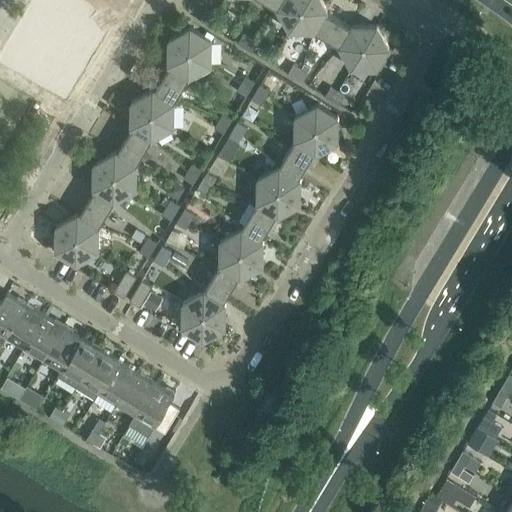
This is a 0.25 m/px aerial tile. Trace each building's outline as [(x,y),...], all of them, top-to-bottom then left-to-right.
[(109,24),(89,11),(90,10),(89,10),(88,10),(71,0),(38,0),(35,5),(34,5),(33,5),(35,6),(25,22),(23,22),(24,23),(14,40),(13,39),(12,40),(14,40),(2,60),(1,59),(0,60),(1,61),(1,62),(2,63),(2,62),(22,74),(21,75),(22,75),(23,74),(42,86),(42,87),(43,87),(64,99),(65,99),(65,98),(64,98),(76,79),(77,80),(77,79),(76,79),(86,62),(87,63),(87,62),(86,61),(96,45),(97,46),(98,45),(97,44),(109,25),(110,25),(110,24),(109,24)] [(263,0),(278,9),(282,0),(263,0)] [(282,0),(278,9),(290,30),(307,0),(282,0)] [(307,0),(290,30),(314,31),(326,11),(327,10),(321,0),(307,0)] [(205,11),(200,20),(208,25),(213,16),(205,11)] [(314,31),(340,46),(351,26),(326,11),(314,31)] [(215,29),(221,20),(213,16),(208,25),(215,29)] [(340,46),(352,68),(377,25),(352,25),(351,26),(340,46)] [(389,47),(377,25),(352,68),(377,68),(389,47)] [(191,27),(169,39),(211,65),(212,40),(191,27)] [(242,34),(237,43),(245,47),(250,39),(242,34)] [(168,64),(170,65),(190,77),(211,65),(169,39),(168,64)] [(253,52),(258,43),(250,39),(245,47),(253,52)] [(170,65),(155,90),(174,102),(190,77),(170,65)] [(293,65),(288,73),(295,78),(300,69),(293,65)] [(302,82),(308,74),(300,69),(295,78),(302,82)] [(255,82),(245,76),(241,83),(251,89),(255,82)] [(237,90),(247,96),(251,89),(241,83),(237,90)] [(425,83),(420,92),(428,97),(433,89),(425,83)] [(269,90),(261,84),(256,92),(265,97),(269,90)] [(330,87),(325,96),(332,100),(337,91),(330,87)] [(174,102),(155,90),(154,89),(131,101),(174,127),(174,102)] [(339,105),(345,96),(337,91),(332,100),(339,105)] [(251,100),(260,105),(265,97),(256,92),(251,100)] [(152,139),(174,127),(131,101),(131,126),(132,127),(152,139)] [(338,141),(338,116),(318,104),(295,116),(338,141)] [(232,119),(222,113),(217,120),(228,127),(232,119)] [(295,141),(314,153),(316,154),(338,141),(295,116),(295,141)] [(213,128),(223,134),(228,127),(217,120),(213,128)] [(246,128),(238,123),(233,130),(242,135),(246,128)] [(132,127),(118,152),(137,164),(152,139),(132,127)] [(229,137),(237,143),(242,135),(233,130),(229,137)] [(299,177),(314,153),(295,141),(279,166),(299,177)] [(137,164),(118,152),(116,151),(94,163),(136,189),(137,164)] [(94,163),(93,188),(95,189),(115,202),(136,189),(94,163)] [(201,170),(191,164),(187,171),(197,177),(201,170)] [(301,178),(299,177),(279,166),(258,178),(300,203),(301,178)] [(183,178),(193,184),(197,177),(187,171),(183,178)] [(216,178),(207,173),(202,180),(211,186),(216,178)] [(258,202),(277,215),(278,216),(300,203),(258,178),(258,202)] [(198,188),(207,193),(211,186),(202,180),(198,188)] [(95,189),(80,214),(99,226),(115,202),(95,189)] [(180,205),(170,199),(166,206),(176,213),(180,205)] [(262,239),(277,215),(258,202),(242,228),(262,239)] [(161,214),(171,220),(176,213),(166,206),(161,214)] [(194,214),(185,208),(181,216),(190,221),(194,214)] [(99,226),(80,214),(78,213),(56,225),(99,251),(99,226)] [(177,223),(185,228),(190,221),(181,216),(177,223)] [(56,225),(56,250),(77,263),(99,251),(56,225)] [(146,233),(137,228),(133,236),(142,241),(146,233)] [(263,240),(262,239),(242,228),(221,240),(263,265),(263,240)] [(157,243),(147,237),(143,244),(153,250),(157,243)] [(221,240),(220,257),(220,264),(239,276),(241,277),(263,265),(221,240)] [(139,251),(149,257),(153,250),(143,244),(139,251)] [(173,252),(163,246),(158,253),(168,259),(173,252)] [(154,261),(164,267),(168,259),(158,253),(154,261)] [(220,264),(205,290),(224,301),(239,276),(220,264)] [(127,270),(114,291),(124,297),(137,277),(127,270)] [(142,280),(130,300),(140,306),(152,286),(142,280)] [(205,290),(183,302),(225,327),(226,302),(224,301),(205,290)] [(155,309),(162,298),(150,291),(143,302),(155,309)] [(7,292),(2,301),(0,304),(0,341),(2,343),(8,334),(26,303),(7,292)] [(183,302),(182,327),(203,339),(225,327),(183,302)] [(26,303),(8,334),(26,345),(45,314),(26,303)] [(45,314),(26,345),(45,356),(63,325),(45,314)] [(63,325),(45,356),(63,368),(82,337),(63,325)] [(199,337),(182,327),(180,331),(197,341),(199,337)] [(82,337),(63,368),(58,376),(76,387),(100,348),(82,337)] [(100,348),(76,387),(95,398),(100,390),(119,359),(100,348)] [(119,359),(100,390),(119,401),(137,370),(119,359)] [(136,412),(137,412),(156,381),(137,370),(119,401),(136,412)] [(511,375),(510,374),(499,391),(507,396),(511,388),(511,375)] [(3,384),(1,387),(12,394),(19,398),(26,387),(19,383),(7,376),(3,384)] [(136,412),(135,414),(136,414),(130,424),(149,435),(155,426),(166,432),(180,408),(169,402),(175,393),(156,381),(137,412),(136,412)] [(26,402),(33,391),(26,387),(19,398),(26,402)] [(493,402),(501,407),(507,396),(499,391),(493,402)] [(63,410),(56,405),(49,416),(56,420),(57,420),(63,409),(63,410)] [(63,409),(57,420),(64,424),(70,414),(63,409)] [(492,421),(484,416),(478,426),(486,431),(492,421)] [(99,418),(86,439),(93,443),(100,432),(106,422),(99,418)] [(107,436),(100,432),(93,443),(100,447),(107,436)] [(463,451),(457,461),(465,466),(466,466),(475,472),(481,462),(463,451)] [(457,461),(451,471),(469,483),(474,475),(464,468),(465,466),(457,461)]
